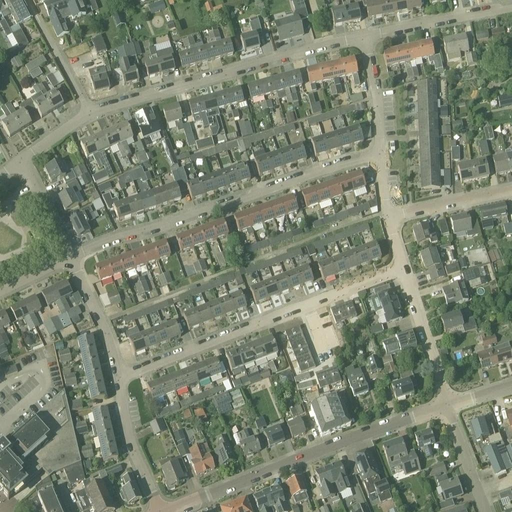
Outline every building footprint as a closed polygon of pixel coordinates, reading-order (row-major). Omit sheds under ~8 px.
[(21,0),(3,0),(8,9),(22,2),(21,0)] [(55,0),(44,5),(49,19),(69,11),(67,5),(79,0),(55,0)] [(69,11),(49,19),(57,39),(69,34),(64,20),(71,17),(73,21),(86,16),(79,0),(67,5),(69,11)] [(87,0),(82,0),(85,13),(97,11),(95,1),(88,2),(87,0)] [(291,0),(295,12),(306,9),(303,0),(291,0)] [(360,0),(362,7),(366,6),(369,21),(381,18),(378,4),(377,0),(360,0)] [(377,0),(378,4),(381,18),(394,15),(391,1),(386,2),(385,0),(377,0)] [(390,0),(391,1),(394,15),(407,13),(404,0),(390,0)] [(404,0),(407,13),(421,10),(418,0),(404,0)] [(8,9),(1,13),(4,19),(11,15),(17,26),(18,25),(31,19),(22,2),(8,9)] [(162,2),(148,7),(151,15),(165,9),(162,2)] [(211,3),(204,5),(207,13),(214,11),(211,3)] [(343,5),(344,10),(347,25),(361,22),(357,7),(351,8),(349,3),(343,5)] [(344,10),(331,12),(334,28),(347,25),(344,10)] [(293,18),(274,23),(280,42),(303,36),(299,22),(297,17),(293,18)] [(251,30),(239,34),(240,38),(244,53),(260,49),(256,35),(262,34),(257,18),(249,20),(250,23),(249,23),(251,30)] [(5,21),(0,23),(0,24),(7,38),(12,35),(5,21)] [(491,32),(493,41),(494,42),(506,39),(506,38),(504,29),(491,32)] [(21,31),(12,35),(19,49),(28,45),(21,31)] [(488,39),(487,33),(476,35),(477,41),(488,39)] [(90,40),(97,56),(107,52),(101,36),(90,40)] [(446,56),(447,56),(448,62),(461,59),(460,53),(469,51),(466,36),(443,40),(446,56)] [(229,42),(216,45),(220,59),(233,56),(229,42)] [(430,43),(418,46),(422,61),(423,64),(429,63),(428,59),(434,58),(430,43)] [(136,57),(133,45),(123,48),(126,60),(136,57)] [(216,45),(204,49),(208,63),(220,59),(216,45)] [(418,46),(407,48),(410,63),(412,69),(417,68),(415,62),(422,61),(418,46)] [(407,48),(395,51),(398,66),(410,63),(407,48)] [(149,50),(151,58),(150,58),(151,64),(145,66),(149,79),(162,76),(155,54),(154,49),(149,50)] [(171,49),(155,54),(162,76),(174,72),(171,61),(175,61),(171,49)] [(204,49),(191,53),(195,66),(208,63),(204,49)] [(398,66),(395,51),(383,54),(386,69),(398,66)] [(182,70),(195,66),(191,53),(179,56),(182,70)] [(475,54),(466,56),(468,67),(477,64),(475,54)] [(18,56),(11,61),(16,70),(24,66),(18,56)] [(43,56),(25,66),(33,80),(43,75),(39,68),(47,63),(43,56)] [(354,60),(342,63),(345,78),(352,77),(355,88),(360,87),(357,75),(354,60)] [(127,62),(119,64),(121,74),(120,74),(124,86),(139,82),(136,70),(135,66),(129,68),(127,62)] [(342,63),(330,66),(334,81),(335,86),(337,95),(343,94),(341,86),(339,80),(345,78),(342,63)] [(322,84),(334,81),(330,66),(318,69),(322,84)] [(88,72),(91,81),(95,95),(109,91),(106,78),(107,77),(105,68),(100,70),(99,69),(91,71),(88,72)] [(310,86),(312,93),(316,91),(315,85),(322,84),(318,69),(307,71),(310,86)] [(298,73),(285,77),(289,90),(302,87),(298,73)] [(394,77),(394,73),(388,75),(390,84),(395,83),(402,82),(401,76),(394,77)] [(52,75),(47,78),(53,89),(59,86),(52,75)] [(285,77),(273,80),(277,94),(283,92),(285,99),(287,105),(288,105),(293,103),(291,96),(289,90),(285,77)] [(273,80),(260,84),(264,97),(277,94),(273,80)] [(417,85),(418,102),(436,101),(435,81),(429,81),(429,84),(417,85)] [(44,99),(52,112),(63,106),(58,97),(55,92),(49,96),(41,84),(37,86),(44,99)] [(264,97),(260,84),(247,87),(251,101),(264,97)] [(41,119),(52,112),(44,99),(37,86),(32,89),(40,101),(33,105),(36,110),(41,119)] [(239,90),(226,93),(230,107),(238,105),(240,111),(247,109),(246,103),(243,103),(239,90)] [(226,93),(214,97),(218,110),(230,107),(226,93)] [(308,97),(311,108),(313,116),(322,114),(319,104),(315,105),(313,95),(308,97)] [(361,95),(349,98),(351,104),(363,100),(361,95)] [(511,107),(511,96),(498,99),(500,110),(511,107)] [(214,97),(201,100),(205,114),(207,120),(216,117),(219,116),(218,110),(214,97)] [(193,118),(200,116),(203,129),(209,127),(207,120),(205,114),(201,100),(189,104),(193,118)] [(436,101),(418,102),(418,120),(437,119),(436,101)] [(5,107),(12,118),(20,132),(31,125),(26,117),(23,111),(17,115),(10,104),(5,107)] [(8,121),(1,125),(9,138),(20,132),(12,118),(5,107),(1,109),(8,121)] [(167,125),(175,123),(178,132),(184,131),(181,122),(182,122),(178,107),(163,111),(167,125)] [(352,107),(342,110),(344,116),(354,113),(352,107)] [(143,139),(150,137),(152,141),(160,137),(158,133),(159,133),(155,122),(150,111),(135,118),(139,128),(143,139)] [(340,111),(328,115),(330,120),(342,117),(340,111)] [(293,114),(285,116),(288,125),(295,122),(293,114)] [(328,115),(316,118),(318,124),(330,120),(328,115)] [(216,117),(207,120),(209,127),(210,132),(219,129),(216,117)] [(318,124),(316,118),(307,121),(309,127),(318,124)] [(437,119),(418,120),(419,137),(438,136),(437,119)] [(462,123),(451,124),(453,132),(463,131),(462,123)] [(250,124),(239,127),(242,138),(253,135),(250,124)] [(126,125),(115,130),(121,144),(127,158),(132,156),(126,142),(133,139),(126,125)] [(294,125),(282,129),(284,135),(295,131),(294,125)] [(358,128),(347,132),(351,147),(363,143),(358,128)] [(442,128),(442,136),(450,136),(450,128),(442,128)] [(486,142),(494,140),(491,128),(483,129),(486,142)] [(196,143),(204,141),(201,129),(192,131),(196,143)] [(284,135),(282,129),(272,132),(274,138),(284,135)] [(121,144),(115,130),(103,135),(110,149),(117,146),(123,160),(127,158),(121,144)] [(191,131),(184,133),(189,149),(196,147),(191,131)] [(347,132),(335,135),(339,150),(351,147),(347,132)] [(270,133),(260,136),(262,141),(272,138),(270,133)] [(235,134),(226,137),(228,142),(237,140),(235,134)] [(109,166),(104,152),(110,149),(103,135),(92,140),(98,154),(104,168),(109,166)] [(335,135),(323,139),(328,154),(339,150),(335,135)] [(258,136),(249,139),(251,145),(260,142),(258,136)] [(438,136),(419,137),(420,155),(438,154),(438,136)] [(248,139),(242,141),(246,152),(252,150),(248,139)] [(328,154),(323,139),(311,143),(316,158),(328,154)] [(92,140),(80,145),(87,159),(94,156),(100,170),(104,168),(98,154),(92,140)] [(169,141),(161,144),(171,168),(173,172),(176,171),(176,170),(179,168),(178,166),(169,141)] [(205,149),(203,141),(195,144),(197,152),(205,149)] [(242,141),(225,146),(227,153),(237,149),(239,156),(246,154),(246,152),(242,141)] [(486,142),(478,143),(481,156),(489,155),(486,142)] [(227,153),(225,146),(215,150),(217,156),(227,153)] [(301,146),(289,150),(295,165),(306,161),(301,146)] [(213,150),(202,154),(204,160),(203,158),(205,157),(205,159),(216,156),(213,150)] [(289,150),(278,154),(283,169),(295,165),(289,150)] [(145,152),(135,156),(139,167),(149,162),(145,152)] [(253,156),(255,162),(254,162),(259,177),(271,173),(266,158),(264,152),(253,156)] [(204,160),(202,154),(192,157),(194,163),(204,160)] [(278,154),(266,158),(271,173),(283,169),(278,154)] [(438,154),(420,155),(420,172),(439,172),(438,154)] [(190,157),(180,161),(182,166),(192,163),(190,157)] [(506,157),(492,160),(496,177),(510,174),(506,157)] [(485,161),(471,164),(475,181),(489,178),(485,161)] [(44,170),(51,184),(62,179),(65,185),(76,180),(76,178),(78,177),(79,179),(88,174),(84,165),(72,171),(64,175),(58,163),(44,170)] [(149,163),(143,165),(146,171),(152,169),(149,163)] [(232,166),(233,170),(239,185),(250,181),(245,166),(238,168),(237,164),(232,166)] [(475,181),(471,164),(458,167),(461,184),(475,181)] [(189,185),(187,180),(183,169),(176,171),(177,172),(183,191),(188,189),(192,201),(203,197),(204,197),(199,182),(189,185)] [(233,170),(222,174),(227,189),(239,185),(233,170)] [(106,172),(100,174),(103,180),(108,178),(106,172)] [(181,200),(179,195),(184,193),(183,191),(177,172),(172,174),(174,182),(176,186),(163,190),(168,205),(181,200)] [(439,172),(420,172),(421,190),(440,189),(439,172)] [(222,174),(210,178),(215,193),(227,189),(222,174)] [(360,174),(348,178),(354,193),(365,189),(360,174)] [(91,183),(87,175),(81,179),(85,185),(91,183)] [(122,177),(118,179),(122,191),(126,189),(122,177)] [(210,178),(199,182),(204,197),(215,193),(210,178)] [(348,178),(336,182),(342,197),(354,193),(348,178)] [(77,182),(67,187),(70,193),(58,199),(65,212),(78,206),(73,196),(81,192),(77,182)] [(336,182),(325,186),(330,201),(342,197),(336,182)] [(325,186),(313,190),(318,206),(330,201),(325,186)] [(163,190),(151,194),(156,209),(168,205),(163,190)] [(318,206),(313,190),(301,195),(307,210),(318,206)] [(118,222),(131,217),(126,203),(119,205),(118,199),(112,201),(109,194),(102,197),(109,211),(114,210),(118,222)] [(151,194),(138,198),(143,213),(156,209),(151,194)] [(138,198),(126,203),(131,217),(143,213),(138,198)] [(292,198),(281,202),(286,217),(298,213),(292,198)] [(103,209),(99,200),(92,203),(96,212),(103,209)] [(281,202),(269,206),(274,221),(286,217),(281,202)] [(368,205),(359,208),(361,213),(370,210),(368,205)] [(481,223),(483,231),(493,229),(491,221),(507,217),(504,205),(478,211),(481,223)] [(269,206),(257,210),(263,225),(274,221),(269,206)] [(83,215),(70,222),(78,238),(90,233),(86,225),(94,221),(92,215),(92,214),(89,208),(81,212),(82,215),(83,215)] [(361,213),(359,208),(347,212),(349,217),(361,213)] [(257,210),(246,214),(251,229),(263,225),(257,210)] [(345,213),(335,216),(337,221),(347,218),(345,213)] [(253,235),(251,229),(246,214),(234,218),(239,233),(246,231),(248,237),(253,235)] [(337,221),(335,216),(324,220),(325,225),(337,221)] [(454,235),(466,233),(467,238),(472,237),(468,216),(451,219),(454,235)] [(312,224),(314,230),(324,226),(322,221),(312,224)] [(441,236),(449,234),(445,221),(438,222),(441,236)] [(223,222),(211,227),(216,241),(228,236),(223,222)] [(511,224),(503,226),(506,237),(511,235),(511,224)] [(368,225),(356,230),(358,234),(369,230),(368,225)] [(426,227),(426,226),(413,231),(418,246),(429,242),(430,246),(437,244),(435,236),(430,238),(428,234),(432,232),(433,231),(432,227),(430,226),(426,227)] [(211,227),(199,231),(204,245),(216,241),(211,227)] [(293,238),(303,235),(301,230),(291,233),(293,238)] [(358,234),(356,230),(346,233),(348,238),(358,234)] [(199,231),(188,235),(193,249),(204,245),(199,231)] [(291,239),(289,233),(280,237),(282,242),(291,239)] [(345,234),(335,238),(337,243),(346,239),(345,234)] [(193,249),(188,235),(176,239),(181,253),(193,249)] [(282,242),(280,237),(268,241),(270,246),(282,242)] [(333,238),(324,242),(325,247),(335,243),(333,238)] [(266,242),(256,245),(258,250),(268,247),(266,242)] [(322,242),(312,246),(306,248),(310,259),(316,256),(314,251),(324,247),(322,242)] [(165,243),(153,247),(159,262),(170,257),(165,243)] [(375,244),(364,249),(370,264),(381,259),(375,244)] [(258,250),(256,245),(246,249),(248,254),(258,250)] [(153,247),(142,252),(147,266),(159,262),(153,247)] [(364,249),(352,253),(358,268),(370,264),(364,249)] [(300,250),(291,254),(293,259),(302,255),(300,250)] [(497,251),(488,254),(492,264),(500,260),(497,251)] [(142,252),(130,256),(135,270),(147,266),(142,252)] [(228,252),(222,254),(225,265),(231,263),(228,252)] [(425,271),(428,270),(432,282),(444,278),(441,266),(439,267),(435,252),(421,256),(425,271)] [(352,253),(341,258),(346,273),(358,268),(352,253)] [(225,265),(222,254),(216,256),(220,267),(225,265)] [(289,255),(279,258),(281,263),(291,260),(289,255)] [(130,256),(118,260),(124,274),(135,270),(130,256)] [(341,258),(329,262),(335,277),(346,273),(341,258)] [(278,259),(268,263),(270,268),(279,264),(278,259)] [(465,259),(458,261),(460,270),(467,268),(465,259)] [(118,260),(107,264),(112,278),(124,274),(118,260)] [(203,261),(198,263),(202,274),(207,272),(203,261)] [(335,277),(329,262),(317,267),(323,282),(335,277)] [(202,274),(198,263),(188,267),(192,277),(202,274)] [(266,263),(254,268),(256,273),(268,268),(266,263)] [(112,278),(107,264),(95,268),(100,282),(112,278)] [(457,264),(445,268),(447,277),(460,273),(457,264)] [(256,273),(254,268),(245,271),(247,276),(256,273)] [(307,268),(296,272),(302,287),(313,283),(307,268)] [(477,270),(462,275),(464,285),(480,280),(477,270)] [(296,272),(284,277),(290,292),(302,287),(296,272)] [(168,274),(163,276),(167,286),(172,284),(168,274)] [(167,286),(163,276),(158,278),(162,288),(167,286)] [(233,276),(222,280),(224,285),(235,281),(233,276)] [(284,277),(273,281),(279,296),(290,292),(284,277)] [(222,280),(210,285),(212,290),(224,285),(222,280)] [(273,281),(261,286),(267,301),(279,296),(273,281)] [(145,282),(140,284),(144,294),(149,292),(145,282)] [(65,283),(53,289),(60,302),(66,314),(69,320),(81,315),(77,307),(70,311),(64,299),(72,296),(65,283)] [(144,294),(140,284),(135,286),(139,296),(144,294)] [(462,284),(450,288),(442,290),(447,305),(455,303),(455,305),(468,301),(462,284)] [(210,285),(199,290),(201,295),(212,290),(210,285)] [(267,301),(261,286),(250,290),(255,305),(267,301)] [(378,297),(382,311),(399,306),(397,299),(395,299),(393,292),(387,294),(385,287),(373,291),(376,298),(378,297)] [(60,302),(53,289),(41,295),(48,307),(55,304),(61,316),(66,314),(60,302)] [(190,299),(201,295),(199,290),(188,294),(190,299)] [(107,295),(99,298),(104,309),(121,303),(117,292),(107,296),(107,295)] [(180,303),(190,299),(188,294),(178,298),(180,303)] [(241,294),(229,299),(235,313),(246,309),(241,294)] [(34,298),(22,304),(35,329),(39,327),(33,315),(40,311),(34,298)] [(229,299),(218,303),(223,318),(235,313),(229,299)] [(167,302),(155,307),(157,312),(168,307),(167,302)] [(343,322),(357,317),(351,302),(344,305),(347,312),(340,315),(343,322)] [(218,303),(206,308),(212,322),(223,318),(218,303)] [(35,329),(22,304),(10,310),(17,323),(24,319),(30,331),(35,329)] [(347,312),(344,305),(330,310),(336,325),(343,322),(340,315),(347,312)] [(399,306),(382,311),(387,325),(402,320),(400,313),(401,312),(399,306)] [(157,312),(155,307),(146,311),(148,315),(157,312)] [(206,308),(194,312),(200,327),(212,322),(206,308)] [(136,320),(146,317),(144,311),(134,315),(136,320)] [(200,327),(194,312),(183,317),(189,331),(200,327)] [(3,313),(0,315),(0,336),(4,344),(8,342),(2,330),(9,326),(3,313)] [(367,322),(375,319),(373,313),(365,316),(367,322)] [(473,318),(461,322),(458,314),(440,320),(445,334),(462,328),(464,334),(477,330),(473,318)] [(125,325),(134,321),(132,316),(123,320),(125,325)] [(63,330),(57,318),(50,321),(56,334),(63,330)] [(50,321),(43,325),(49,337),(56,334),(50,321)] [(161,323),(163,327),(169,342),(181,338),(175,323),(166,326),(165,322),(161,323)] [(370,329),(372,336),(383,333),(381,326),(370,329)] [(163,327),(152,332),(158,347),(169,342),(163,327)] [(295,337),(297,344),(305,341),(299,327),(285,333),(287,340),(295,337)] [(152,332),(140,336),(146,351),(158,347),(152,332)] [(396,339),(388,341),(382,344),(387,357),(380,359),(383,366),(386,376),(392,374),(396,373),(393,363),(392,363),(391,359),(396,357),(395,355),(401,353),(401,355),(416,350),(411,333),(396,338),(396,339)] [(493,334),(487,335),(490,346),(497,344),(494,334),(493,335),(493,334)] [(490,346),(487,335),(487,336),(481,338),(484,348),(490,346)] [(26,337),(24,341),(26,345),(30,346),(34,344),(35,341),(33,337),(29,336),(26,337)] [(146,351),(140,336),(128,341),(134,356),(146,351)] [(307,348),(305,341),(297,344),(295,337),(287,340),(293,354),(307,348)] [(77,342),(80,354),(95,350),(92,338),(77,342)] [(271,338),(259,343),(265,359),(278,355),(271,338)] [(259,343),(248,347),(255,364),(265,359),(259,343)] [(504,351),(493,355),(497,366),(511,361),(511,354),(510,349),(508,344),(503,346),(504,351)] [(445,346),(439,348),(441,356),(447,355),(445,346)] [(248,347),(237,352),(243,368),(255,364),(248,347)] [(295,360),(303,357),(305,364),(313,361),(307,348),(293,354),(295,360)] [(58,353),(59,359),(70,356),(69,350),(58,353)] [(95,350),(80,354),(83,366),(98,362),(95,350)] [(237,352),(225,356),(231,373),(240,369),(241,374),(245,373),(243,368),(237,352)] [(497,366),(493,355),(487,357),(485,352),(477,355),(482,371),(497,366)] [(70,356),(59,359),(61,364),(71,362),(70,356)] [(313,361),(305,364),(303,357),(295,360),(301,374),(315,368),(313,361)] [(377,357),(367,361),(371,375),(382,371),(377,357)] [(216,360),(204,365),(210,380),(222,375),(216,360)] [(98,362),(83,366),(86,378),(100,375),(98,362)] [(273,362),(268,364),(272,375),(277,373),(273,362)] [(204,365),(193,369),(199,385),(210,380),(204,365)] [(15,366),(3,371),(6,378),(18,373),(15,366)] [(331,378),(325,380),(327,388),(341,383),(336,368),(329,370),(331,378)] [(193,369),(181,374),(187,389),(199,385),(193,369)] [(320,390),(327,388),(325,380),(331,378),(329,370),(315,375),(320,390)] [(268,371),(259,375),(261,381),(270,377),(268,371)] [(289,372),(279,376),(283,387),(293,383),(289,372)] [(400,376),(402,383),(391,387),(396,401),(413,395),(411,389),(416,387),(414,380),(413,381),(410,372),(400,376)] [(75,374),(64,377),(65,383),(76,380),(75,374)] [(181,374),(170,378),(176,394),(187,389),(181,374)] [(353,379),(348,381),(351,389),(354,398),(368,393),(362,376),(358,378),(356,374),(352,375),(353,379)] [(100,375),(86,378),(88,390),(103,387),(100,375)] [(253,375),(247,377),(250,386),(256,383),(253,375)] [(170,378),(158,383),(164,398),(171,395),(176,394),(170,378)] [(244,379),(232,383),(234,389),(246,385),(244,379)] [(164,398),(158,383),(147,387),(152,402),(164,398)] [(223,386),(214,390),(216,395),(226,392),(223,386)] [(103,387),(88,390),(91,402),(106,399),(103,387)] [(212,390),(202,394),(204,400),(214,396),(212,390)] [(229,394),(235,409),(245,405),(239,390),(229,394)] [(13,496),(42,471),(48,478),(49,479),(54,475),(63,471),(81,464),(64,392),(60,395),(18,433),(10,439),(9,438),(2,445),(3,446),(2,446),(0,448),(0,490),(9,500),(13,496)] [(227,393),(212,400),(215,409),(218,408),(218,409),(231,403),(227,393)] [(317,393),(306,396),(308,405),(312,403),(313,408),(311,409),(321,437),(335,432),(325,404),(323,397),(319,398),(317,393)] [(200,395),(191,399),(193,404),(203,401),(200,395)] [(339,398),(325,404),(335,432),(350,427),(339,398)] [(189,399),(180,403),(182,409),(191,405),(189,399)] [(69,403),(72,413),(83,410),(80,400),(69,403)] [(178,404),(168,408),(170,413),(180,409),(178,404)] [(168,408),(157,412),(159,418),(170,413),(168,408)] [(203,410),(194,414),(197,421),(206,417),(203,410)] [(92,414),(95,426),(109,423),(106,411),(92,414)] [(188,412),(182,414),(185,421),(191,419),(188,412)] [(160,421),(150,425),(154,436),(164,432),(160,421)] [(300,421),(287,426),(292,439),(305,434),(300,421)] [(491,446),(490,446),(490,447),(502,443),(500,435),(496,437),(493,427),(487,429),(484,421),(477,423),(477,422),(474,423),(475,424),(472,425),(477,442),(480,441),(481,442),(483,442),(483,441),(489,439),(491,446)] [(109,423),(95,426),(95,427),(92,428),(94,438),(97,438),(112,435),(109,423)] [(264,434),(270,449),(284,443),(278,429),(264,434)] [(190,457),(181,432),(173,435),(182,460),(190,457)] [(240,434),(233,437),(237,447),(240,445),(244,458),(247,457),(247,459),(253,457),(252,455),(260,452),(255,440),(251,441),(247,432),(240,434)] [(428,447),(433,445),(429,432),(414,437),(418,450),(423,448),(426,459),(431,457),(428,447)] [(112,435),(97,438),(100,450),(115,447),(112,435)] [(216,440),(220,450),(215,452),(221,467),(234,462),(231,453),(232,453),(229,446),(225,436),(216,440)] [(390,469),(401,465),(405,476),(419,471),(413,453),(406,456),(401,441),(383,447),(390,469)] [(189,451),(193,462),(191,463),(196,477),(214,470),(208,456),(208,457),(204,445),(189,451)] [(497,450),(496,446),(486,450),(496,476),(506,472),(504,467),(508,466),(501,448),(497,450)] [(80,449),(82,455),(92,452),(91,447),(80,449)] [(115,447),(100,450),(103,462),(118,459),(115,447)] [(362,483),(363,483),(369,496),(376,494),(377,497),(378,497),(381,504),(392,499),(389,492),(390,492),(386,482),(380,484),(377,477),(378,477),(369,452),(353,458),(362,483)] [(174,465),(162,470),(169,489),(176,486),(176,487),(178,487),(178,486),(184,483),(180,472),(185,469),(180,457),(171,461),(172,461),(174,465)] [(81,464),(63,471),(67,479),(83,473),(81,464)] [(339,464),(327,469),(333,484),(335,484),(339,495),(351,490),(346,478),(345,479),(339,464)] [(443,464),(427,470),(430,478),(446,473),(443,464)] [(119,467),(105,473),(107,478),(121,472),(119,467)] [(333,484),(327,469),(315,474),(321,488),(319,489),(323,501),(335,496),(330,485),(333,484)] [(105,473),(105,472),(98,475),(100,478),(93,481),(92,479),(82,483),(85,491),(75,495),(82,511),(113,511),(114,511),(106,491),(111,489),(107,478),(105,473)] [(83,473),(67,479),(70,486),(84,480),(83,473)] [(123,492),(121,493),(119,496),(122,501),(124,502),(126,501),(128,506),(129,505),(132,506),(134,505),(135,503),(141,501),(138,494),(139,494),(131,475),(122,479),(127,489),(122,491),(123,492)] [(31,503),(35,511),(37,511),(40,511),(59,503),(49,479),(48,478),(35,490),(38,497),(34,499),(35,500),(32,500),(31,503)] [(294,506),(307,501),(299,480),(286,485),(294,506)] [(445,503),(437,505),(437,506),(438,511),(441,511),(454,507),(452,501),(461,497),(456,482),(439,487),(445,503)] [(286,511),(277,488),(265,493),(271,508),(274,506),(276,511),(286,511)] [(503,494),(499,495),(501,501),(509,499),(510,503),(511,502),(511,493),(511,491),(510,491),(503,494)] [(271,508),(265,493),(252,498),(257,511),(269,511),(268,509),(271,508)] [(338,498),(331,500),(334,506),(340,503),(338,498)] [(239,503),(233,506),(235,511),(248,511),(244,501),(243,502),(241,501),(239,502),(239,503)] [(63,511),(59,503),(40,511),(37,511),(63,511)]
